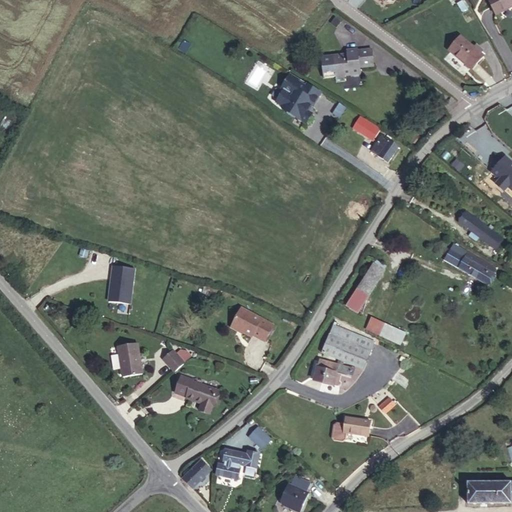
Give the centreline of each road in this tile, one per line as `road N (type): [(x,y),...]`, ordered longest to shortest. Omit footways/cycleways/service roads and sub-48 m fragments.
road 1 (residential): [(164,471),(276,384),(400,185),(431,143),(474,108)]
road 2 (tertiary): [(164,471),(0,283)]
road 3 (residential): [(511,358),(459,408),(361,473),(328,511)]
road 4 (residential): [(474,108),(339,0)]
